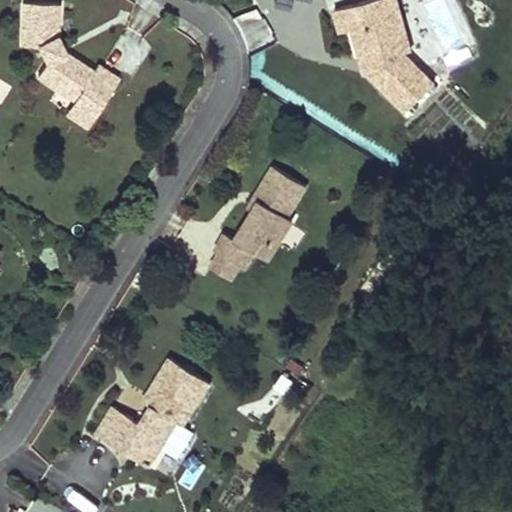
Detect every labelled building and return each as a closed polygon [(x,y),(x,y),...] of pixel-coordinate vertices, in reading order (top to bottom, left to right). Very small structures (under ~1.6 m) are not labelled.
[(391,0),(383,0),(374,3),(380,25),(391,22),(402,59),(407,58),(391,0)] [(380,25),(374,3),(331,14),(337,37),(348,34),(355,57),(361,56),(367,79),(403,115),(430,88),(402,59),(391,22),(380,25)] [(23,5),(21,49),(40,53),(49,66),(39,84),(75,107),(99,121),(121,83),(100,70),(98,75),(65,54),(56,35),(59,7),(23,5)] [(361,56),(355,57),(361,80),(367,79),(361,56)] [(99,121),(75,107),(68,118),(92,133),(99,121)] [(302,187),(268,167),(249,199),(255,202),(249,212),(231,242),(221,236),(212,252),(216,255),(236,268),(240,271),(251,254),(258,241),(272,249),(288,221),(283,217),(302,187)] [(255,202),(249,199),(244,209),(249,212),(255,202)] [(272,249),(258,241),(251,254),(264,262),(272,249)] [(236,268),(216,255),(208,268),(229,281),(236,268)] [(208,384),(168,361),(146,399),(154,404),(151,409),(140,427),(114,411),(98,439),(136,462),(146,447),(158,454),(176,425),(182,428),(208,384)] [(258,425),(293,383),(278,370),(243,413),(258,425)] [(154,404),(146,399),(143,404),(151,409),(154,404)] [(158,454),(146,447),(136,462),(150,470),(158,454)]
